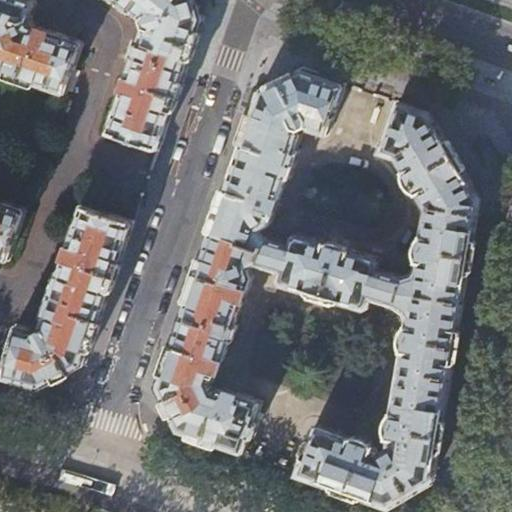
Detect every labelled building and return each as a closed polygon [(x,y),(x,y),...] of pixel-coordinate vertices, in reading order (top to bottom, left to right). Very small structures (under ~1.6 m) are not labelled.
[(0,0),(0,71),(64,93),(67,92),(84,44),(83,42),(40,27),(37,29),(32,18),(37,5),(36,2),(31,0),(0,0)] [(109,132),(159,150),(172,113),(198,38),(205,17),(200,0),(112,0),(133,15),(135,15),(139,19),(144,19),(146,26),(143,29),(139,39),(138,39),(136,40),(132,53),(132,56),(133,56),(108,130),(109,132)] [(475,235),(482,198),(479,193),(474,186),(430,112),(399,101),(383,150),(396,155),(406,172),(407,179),(409,185),(414,189),(418,191),(428,207),(424,236),(419,241),(418,245),(418,251),(420,257),(419,267),(415,272),(405,276),(381,269),(383,262),(381,257),(349,248),(347,245),(343,242),(340,241),(333,240),(327,242),(297,233),(293,235),(290,242),(267,236),(263,230),(272,223),(287,178),(289,179),(291,177),(301,150),(300,148),(298,148),(303,132),(301,128),(307,125),(309,129),(327,135),(329,134),(347,83),(304,68),(259,90),(253,109),(235,162),(198,271),(166,363),(159,385),(180,430),(196,436),(245,453),(251,437),(252,438),(254,437),(260,422),(258,419),(264,402),(263,401),(231,390),(226,391),(219,388),(215,389),(212,382),(215,380),(218,371),(221,370),(232,340),(234,341),(236,339),(241,325),(239,323),(238,322),(254,275),(249,267),(257,264),(282,272),(280,279),(283,284),(366,308),(371,305),(373,298),(396,305),(407,313),(410,318),(408,327),(404,332),(402,336),(403,344),(404,347),(393,413),(390,417),(387,423),(387,426),(389,434),(388,442),(390,446),(384,450),(381,446),(375,444),(371,439),(367,436),(363,435),(354,436),(318,424),(300,473),(369,498),(385,503),(390,505),(433,480),(439,449),(452,373),(464,299),(475,235)] [(0,257),(8,260),(11,259),(27,210),(26,208),(0,198),(0,257)] [(26,383),(42,387),(86,364),(94,341),(122,259),(135,221),(85,203),(83,204),(60,269),(59,270),(43,313),(45,315),(42,323),(43,327),(37,331),(33,327),(20,324),(18,325),(3,376),(26,383)]
